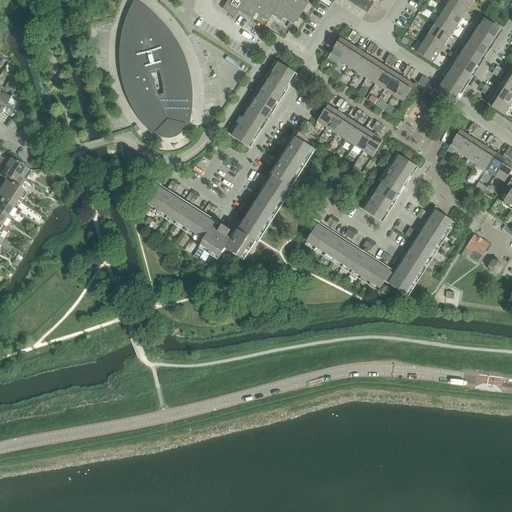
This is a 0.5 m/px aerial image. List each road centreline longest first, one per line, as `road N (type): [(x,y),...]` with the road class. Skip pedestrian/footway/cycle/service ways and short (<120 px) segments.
road 1 (tertiary): [(0,448),(359,369),(511,385)]
road 2 (residential): [(246,162),(312,63),(310,51),(333,15),(378,38)]
road 3 (residential): [(333,209),(372,235),(382,232),(460,106)]
